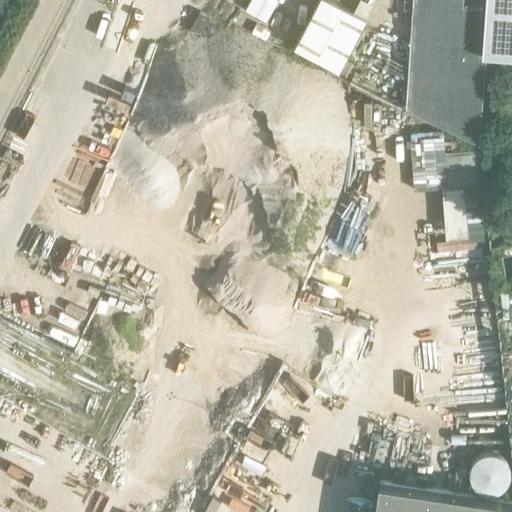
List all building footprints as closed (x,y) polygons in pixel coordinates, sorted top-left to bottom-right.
[(339,68),(366,14),(338,0),(316,0),(293,45),(339,68)] [(485,52),(483,52),(483,40),(480,40),(483,4),(462,2),(462,0),(412,0),(405,105),(479,141),(485,52)] [(511,0),(486,0),(483,40),(483,52),(485,52),(511,53),(511,0)] [(479,147),(446,149),(449,184),(481,182),(479,147)] [(485,182),(481,182),(449,184),(443,185),(446,236),(469,235),(469,238),(489,236),(485,182)] [(511,511),(511,497),(380,478),(374,511),(511,511)]
